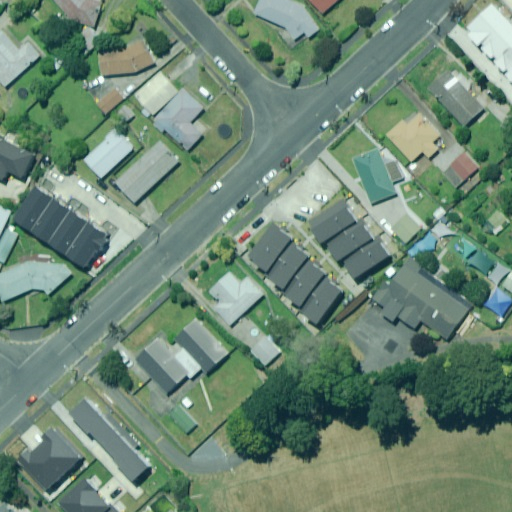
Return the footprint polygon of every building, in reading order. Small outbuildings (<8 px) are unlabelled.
[(55,0),(73,22),(73,23),(97,27),(102,0),(55,0)] [(303,8),(287,0),(263,0),(257,15),(287,29),(298,41),(306,33),(311,39),(322,30),(303,8)] [(341,0),(311,0),(325,15),(341,0)] [(472,35),(482,46),(511,77),(511,21),(497,5),(472,29),(475,32),(472,35)] [(103,41),(90,28),(74,44),(87,57),(103,41)] [(21,52),(2,32),(0,33),(0,69),(1,70),(0,70),(0,80),(7,88),(42,57),(30,44),(21,52)] [(102,51),(105,77),(141,73),(158,64),(145,40),(129,49),(102,51)] [(486,110),(449,71),(430,89),(466,128),(486,110)] [(181,93),(163,74),(138,97),(156,116),(181,93)] [(126,100),(116,89),(98,104),(107,116),(126,100)] [(205,111),(186,92),(154,124),(165,135),(185,154),(204,135),(193,124),(205,111)] [(136,115),(127,107),(119,115),(128,123),(136,115)] [(442,137),(422,115),(410,127),(406,122),(390,136),(414,163),(425,153),(431,159),(440,150),(434,144),(442,137)] [(511,119),(503,129),(511,138),(511,119)] [(135,149),(118,131),(86,161),(104,180),(135,149)] [(6,140),(7,138),(0,134),(0,183),(5,186),(11,175),(25,182),(38,156),(6,140)] [(182,163),(161,140),(145,155),(116,181),(137,204),(182,163)] [(480,169),(466,153),(443,173),(457,189),(480,169)] [(394,183),(405,179),(396,157),(386,161),(383,154),(357,164),(373,205),(399,195),(394,183)] [(83,183),(52,161),(43,173),(74,195),(83,183)] [(104,221),(79,203),(53,239),(77,256),(89,238),(91,240),(104,221)] [(329,244),(359,228),(344,203),(311,222),(325,247),(329,244)] [(0,240),(14,213),(0,205),(0,240)] [(423,230),(409,215),(394,230),(408,245),(423,230)] [(347,260),(379,241),(368,222),(359,228),(329,244),(340,263),(347,260)] [(295,245),(298,240),(274,223),(251,258),(275,274),(295,245)] [(20,235),(9,230),(0,247),(0,261),(5,264),(20,235)] [(379,241),(347,260),(359,281),(395,260),(383,239),(379,241)] [(312,261),(314,258),(295,245),(275,274),(271,280),(290,293),(312,261)] [(417,329),(425,318),(449,337),(474,306),(413,257),(393,282),(391,280),(377,298),(389,308),(385,314),(397,323),(402,317),(417,329)] [(328,278),(331,274),(312,261),(290,293),(288,297),(307,310),(328,278)] [(0,274),(0,288),(5,301),(35,289),(45,290),(51,298),(73,281),(61,266),(32,262),(0,274)] [(244,285),(233,274),(213,293),(223,304),(217,310),(233,327),(266,295),(251,279),(244,285)] [(307,310),(305,313),(323,325),(346,291),(328,278),(307,310)] [(231,354),(199,320),(177,340),(186,350),(177,358),(160,339),(137,361),(170,395),(189,377),(192,381),(204,369),(209,375),(231,354)] [(283,352),(267,338),(254,352),(270,367),(283,352)] [(199,425),(182,407),(172,417),(189,435),(199,425)] [(127,436),(88,410),(73,433),(111,458),(127,436)] [(71,462),(54,442),(36,458),(43,465),(59,500),(80,490),(71,462)] [(144,498),(126,478),(117,488),(135,507),(144,498)]
